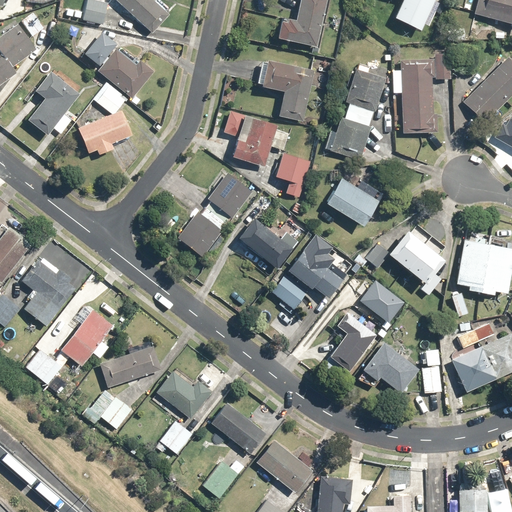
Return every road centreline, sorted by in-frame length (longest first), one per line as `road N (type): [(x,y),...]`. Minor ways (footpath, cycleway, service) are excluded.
road 1 (residential): [(423,440),(333,417),(103,241)]
road 2 (residential): [(218,0),(187,134),(103,241)]
road 3 (residential): [(103,241),(0,161)]
